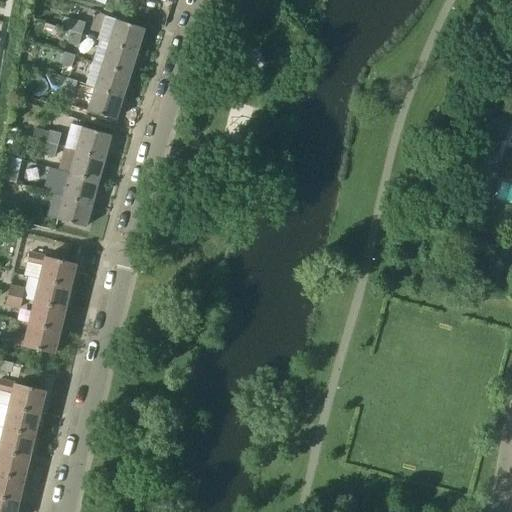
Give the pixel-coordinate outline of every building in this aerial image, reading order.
[(174,0),(110,0),(109,4),(126,9),(129,0),(166,0),(173,2),(174,1),(174,0)] [(145,28),(117,19),(107,16),(99,40),(109,43),(137,52),(145,28)] [(78,34),(91,40),(95,27),(71,19),(68,31),(78,34)] [(87,52),(91,40),(78,34),(74,48),(87,52)] [(137,52),(109,43),(99,40),(92,62),(102,65),(103,66),(103,65),(130,74),(137,52)] [(123,96),(130,74),(103,65),(103,66),(102,65),(95,88),(123,96)] [(65,78),(78,82),(81,71),(69,67),(65,78)] [(74,92),(78,82),(65,78),(62,88),(74,92)] [(116,120),(123,96),(95,88),(88,111),(116,120)] [(488,115),(480,137),(481,137),(504,145),(511,122),(489,115),(488,115)] [(77,151),(105,158),(111,135),(83,127),(77,151)] [(45,142),(58,146),(61,135),(48,131),(45,142)] [(55,156),(58,146),(45,142),(42,153),(55,156)] [(478,148),(474,161),(497,168),(501,155),(478,148)] [(99,181),(105,158),(77,151),(70,173),(99,181)] [(1,174),(18,178),(22,160),(5,156),(1,174)] [(99,181),(70,173),(59,170),(59,171),(51,168),(45,190),(64,196),(92,204),(99,181)] [(86,227),(92,204),(64,196),(58,219),(86,227)] [(4,200),(0,212),(12,215),(15,203),(4,200)] [(40,279),(71,287),(76,264),(30,253),(28,262),(43,266),(40,279)] [(65,309),(71,287),(40,279),(35,301),(65,309)] [(8,295),(23,298),(25,288),(11,284),(8,295)] [(20,308),(23,298),(8,295),(6,305),(20,308)] [(60,331),(65,309),(35,301),(29,323),(60,331)] [(55,354),(60,331),(29,323),(26,336),(11,333),(8,342),(55,354)] [(11,372),(13,364),(3,361),(1,370),(11,372)] [(10,406),(41,413),(46,391),(0,379),(0,389),(13,393),(10,406)] [(35,435),(41,413),(10,406),(4,428),(35,435)] [(0,450),(30,457),(35,435),(4,428),(0,445),(0,450)] [(0,473),(25,479),(30,457),(0,450),(0,473)] [(0,473),(0,496),(19,502),(25,479),(0,473)] [(0,511),(16,511),(19,502),(0,496),(0,511)]
